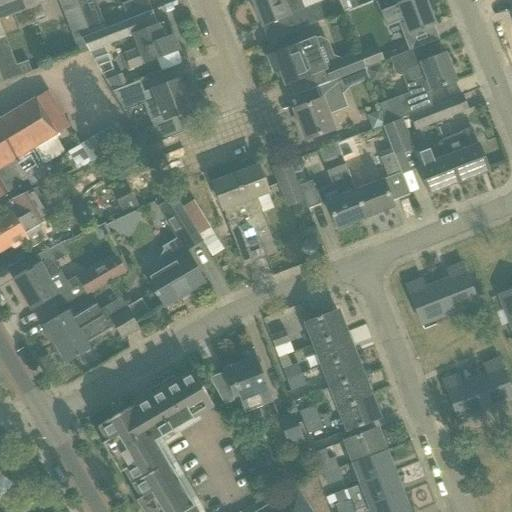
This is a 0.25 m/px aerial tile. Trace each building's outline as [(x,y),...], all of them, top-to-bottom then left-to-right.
[(22,0),(0,0),(0,21),(14,16),(19,29),(32,24),(32,23),(22,0)] [(22,0),(32,23),(32,24),(46,19),(46,18),(40,5),(52,0),(22,0)] [(76,0),(79,7),(90,35),(106,29),(95,1),(94,0),(76,0)] [(134,0),(130,1),(137,17),(152,11),(147,0),(134,0)] [(250,0),(262,27),(272,22),(278,38),(306,27),(343,12),(338,0),(324,0),(323,1),(305,8),(301,0),(250,0)] [(338,0),(343,12),(352,9),(348,0),(338,0)] [(404,21),(409,35),(433,26),(423,0),(410,0),(409,0),(383,0),(377,3),(386,28),(404,21)] [(137,17),(130,1),(122,5),(128,20),(137,17)] [(79,7),(63,14),(79,55),(88,51),(83,38),(90,35),(79,7)] [(90,35),(83,38),(88,51),(89,53),(103,47),(134,35),(158,26),(152,11),(137,17),(106,29),(90,35)] [(161,24),(162,24),(158,26),(134,35),(139,49),(125,55),(130,68),(144,63),(145,64),(178,51),(172,36),(168,38),(163,23),(161,24)] [(5,36),(0,38),(0,79),(1,83),(32,72),(28,61),(17,65),(6,36),(5,36)] [(301,44),(272,55),(284,85),(311,75),(316,89),(338,80),(346,77),(354,74),(365,69),(359,54),(341,62),(326,67),(315,40),(301,45),(301,44)] [(378,46),(359,54),(365,69),(366,69),(384,61),(378,46)] [(92,52),(89,53),(91,57),(93,60),(106,55),(103,48),(99,49),(98,49),(93,51),(92,52)] [(401,73),(411,99),(431,92),(455,82),(444,54),(420,63),(421,64),(418,66),(412,51),(390,60),(397,75),(401,73)] [(379,64),(367,70),(371,83),(380,80),(383,73),(379,64)] [(110,66),(99,70),(103,77),(113,73),(110,66)] [(354,74),(346,77),(350,87),(351,87),(369,79),(365,69),(354,74)] [(121,74),(106,80),(114,92),(126,86),(121,74)] [(152,124),(160,143),(183,133),(176,116),(191,110),(177,80),(160,87),(144,93),(139,81),(126,86),(114,92),(124,110),(143,103),(152,124)] [(320,100),(294,110),(305,141),(325,133),(333,130),(328,116),(331,115),(348,108),(343,95),(338,80),(316,89),(320,100)] [(0,198),(28,181),(32,187),(49,176),(41,161),(62,148),(56,137),(59,135),(58,135),(70,127),(48,91),(0,119),(0,198)] [(430,107),(436,123),(467,111),(462,96),(443,103),(430,107)] [(397,98),(379,105),(382,111),(387,125),(403,118),(405,118),(397,98)] [(410,116),(416,131),(436,123),(430,107),(411,114),(412,115),(410,116)] [(368,116),(373,130),(383,127),(383,126),(387,125),(382,111),(368,116)] [(394,153),(395,156),(415,149),(403,118),(387,125),(383,126),(383,127),(392,149),(394,153)] [(449,157),(459,183),(488,172),(471,129),(459,134),(442,140),(449,157)] [(352,138),(336,144),(365,219),(393,208),(389,200),(409,192),(395,156),(394,153),(380,159),(387,178),(368,185),(360,166),(363,165),(352,138)] [(122,151),(133,170),(147,161),(150,166),(154,163),(140,140),(122,151)] [(326,202),(337,230),(347,226),(365,219),(336,144),(318,151),(329,179),(332,178),(339,197),(326,202)] [(417,169),(428,195),(459,183),(449,157),(435,162),(428,146),(412,152),(418,168),(417,169)] [(287,161),(271,168),(272,169),(287,208),(289,207),(304,202),(293,175),(288,163),(287,161)] [(235,175),(259,239),(269,235),(255,198),(267,194),(257,166),(235,175)] [(235,175),(212,184),(222,211),(223,211),(228,223),(234,220),(251,263),(266,257),(259,239),(235,175)] [(299,186),(308,209),(321,204),(312,181),(299,186)] [(0,219),(0,252),(11,246),(13,250),(28,241),(32,248),(39,244),(44,238),(42,231),(39,225),(51,218),(47,210),(49,209),(37,188),(2,205),(8,216),(0,219)] [(151,275),(146,278),(153,289),(163,306),(164,306),(185,293),(204,282),(193,265),(186,252),(200,243),(202,242),(197,236),(181,208),(177,201),(171,191),(155,200),(167,221),(178,239),(162,247),(164,251),(151,275)] [(126,237),(134,216),(117,209),(109,230),(126,237)] [(300,252),(313,259),(319,246),(306,240),(300,252)] [(13,280),(30,310),(53,296),(68,286),(51,258),(47,251),(35,256),(39,263),(13,280)] [(78,281),(86,295),(126,272),(118,258),(78,281)] [(437,285),(449,314),(464,308),(462,302),(473,298),(476,303),(462,265),(447,271),(450,279),(437,285)] [(406,287),(421,324),(422,324),(421,321),(431,317),(432,320),(449,314),(437,285),(424,290),(421,281),(406,287)] [(504,308),(510,323),(511,322),(511,290),(499,296),(505,294),(509,306),(504,308)] [(121,298),(99,310),(102,316),(106,321),(110,319),(127,310),(128,309),(121,298)] [(130,305),(127,307),(135,320),(136,319),(148,312),(140,299),(137,301),(130,305)] [(71,309),(43,325),(45,329),(43,331),(47,337),(49,336),(54,345),(102,316),(99,310),(96,305),(75,317),(71,309)] [(110,319),(121,339),(138,329),(127,310),(110,319)] [(305,323),(313,345),(345,333),(337,311),(305,323)] [(62,359),(65,364),(93,348),(88,339),(109,327),(106,321),(102,316),(54,345),(59,353),(56,355),(60,361),(62,359)] [(270,337),(274,348),(289,343),(285,331),(270,337)] [(313,345),(321,367),(354,354),(345,333),(313,345)] [(237,397),(243,412),(272,401),(251,347),(239,351),(243,361),(221,370),(233,398),(237,397)] [(321,367),(330,388),(362,375),(354,354),(321,367)] [(474,380),(485,409),(501,403),(499,398),(510,393),(511,398),(511,395),(499,361),(484,366),(487,375),(474,380)] [(284,368),(282,369),(286,380),(301,374),(298,363),(291,365),(284,368)] [(196,511),(155,442),(212,408),(213,407),(192,371),(190,372),(146,398),(134,406),(134,405),(97,427),(98,429),(98,428),(106,441),(102,444),(119,474),(124,471),(131,484),(131,485),(131,486),(132,485),(139,498),(135,501),(137,503),(141,511),(196,511)] [(301,374),(286,380),(291,391),(292,391),(306,386),(301,374)] [(330,388),(321,391),(325,402),(327,402),(334,399),(338,409),(370,397),(362,375),(330,388)] [(443,382),(458,420),(459,419),(458,417),(469,413),(470,415),(485,409),(474,380),(461,385),(458,376),(443,382)] [(370,397),(338,409),(346,431),(379,419),(370,397)] [(300,411),(304,422),(319,417),(315,406),(300,411)] [(292,410),(277,417),(289,446),(304,440),(298,425),(292,410)] [(304,422),(308,433),(323,428),(319,417),(304,422)] [(344,443),(352,463),(384,451),(376,429),(344,443)] [(315,454),(323,474),(339,468),(335,458),(329,461),(325,450),(315,454)] [(384,451),(352,463),(360,484),(393,472),(384,451)] [(323,474),(328,486),(344,480),(339,468),(323,474)] [(0,511),(0,502),(15,485),(0,472),(0,511)] [(351,500),(335,506),(337,511),(356,511),(369,507),(401,495),(393,472),(360,484),(347,490),(347,491),(351,500)] [(312,511),(298,487),(255,511),(312,511)] [(369,507),(371,511),(408,511),(401,495),(369,507)] [(326,499),(328,505),(336,502),(333,496),(326,499)]
